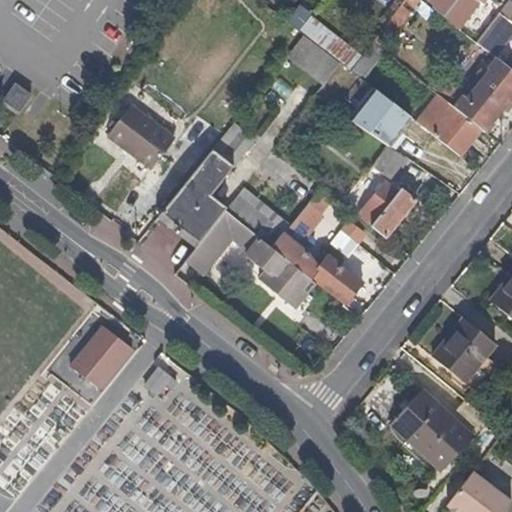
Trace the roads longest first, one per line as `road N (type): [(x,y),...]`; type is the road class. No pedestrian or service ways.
road 1 (tertiary): [(298,424),(246,374),(0,183)]
road 2 (residential): [(298,424),(331,401),(511,173)]
